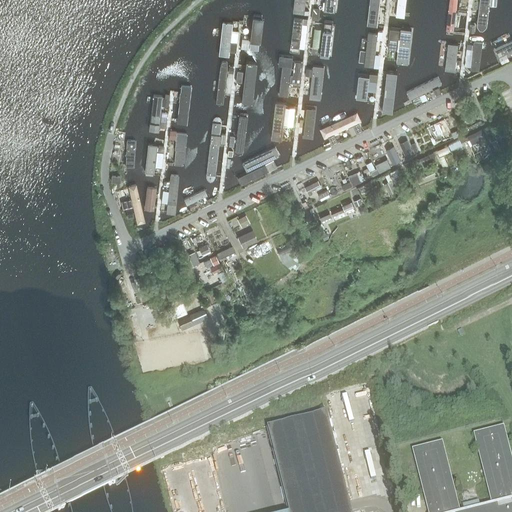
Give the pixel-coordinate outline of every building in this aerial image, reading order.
[(294,0),(293,15),(304,16),(305,0),(294,0)] [(324,0),(322,13),(335,14),(336,0),(324,0)] [(370,0),(367,27),(378,28),(381,0),(370,0)] [(397,0),(396,18),(406,19),(408,0),(397,0)] [(450,0),(446,35),(455,36),(458,0),(450,0)] [(479,0),(476,32),(486,34),(489,0),(479,0)] [(254,16),(250,51),(258,52),(262,17),(254,16)] [(292,19),(289,49),(299,51),(303,20),(292,19)] [(324,22),(320,59),(329,60),(333,23),(324,22)] [(223,24),(219,58),(229,59),(233,25),(223,24)] [(397,63),(396,65),(408,66),(412,32),(390,29),(387,61),(397,63)] [(364,65),(364,68),(374,69),(377,36),(369,35),(365,53),(360,52),(359,64),(364,65)] [(511,41),(493,50),(498,61),(511,54),(511,41)] [(473,43),(471,72),(478,73),(482,44),(473,43)] [(449,45),(445,72),(455,74),(458,46),(449,45)] [(311,55),(319,55),(320,48),(312,47),(311,55)] [(279,57),(278,67),(282,68),(279,97),(289,98),(293,58),(279,57)] [(221,62),(216,105),(223,106),(228,63),(221,62)] [(246,63),(241,105),(251,107),(256,64),(246,63)] [(294,64),(293,76),(300,77),(302,65),(294,64)] [(314,67),(309,101),(320,103),(324,69),(314,67)] [(387,72),(382,114),(392,116),(397,74),(387,72)] [(369,76),(358,75),(355,100),(366,101),(369,76)] [(437,78),(406,93),(410,103),(441,87),(437,78)] [(180,86),(176,126),(187,128),(192,87),(180,86)] [(153,97),(149,133),(158,134),(162,98),(153,97)] [(275,105),(270,142),(282,143),(287,106),(275,105)] [(305,107),(302,140),(312,141),(316,108),(305,107)] [(286,108),(285,117),(293,118),(295,109),(286,108)] [(240,115),(233,156),(242,158),(248,116),(240,115)] [(357,115),(320,131),(324,141),(361,125),(357,115)] [(213,118),(204,183),(214,185),(222,119),(213,118)] [(490,125),(468,135),(472,144),(481,140),(479,136),(484,134),(491,150),(499,146),(490,125)] [(459,129),(451,133),(454,138),(461,135),(459,129)] [(409,145),(403,132),(395,136),(401,148),(409,145)] [(177,134),(173,167),(183,168),(187,135),(177,134)] [(448,145),(451,150),(462,145),(461,143),(468,139),(467,136),(460,140),(459,139),(448,145)] [(127,138),(123,165),(131,166),(135,139),(127,138)] [(381,144),(370,148),(375,159),(386,155),(381,144)] [(148,145),(145,176),(155,177),(159,146),(148,145)] [(440,155),(450,151),(448,146),(437,150),(440,155)] [(400,160),(393,147),(386,150),(392,164),(400,160)] [(274,151),(232,170),(239,186),(268,173),(264,166),(278,159),(274,151)] [(381,162),(375,165),(379,173),(385,170),(381,162)] [(398,168),(388,173),(395,187),(405,182),(398,168)] [(417,182),(436,175),(434,172),(416,179),(417,182)] [(352,186),(361,182),(356,173),(348,176),(352,186)] [(170,176),(165,215),(175,216),(178,178),(170,176)] [(318,180),(304,187),(307,192),(320,185),(318,180)] [(384,184),(389,195),(396,191),(391,181),(384,184)] [(349,182),(341,186),(343,190),(351,187),(349,182)] [(135,186),(127,188),(131,208),(133,218),(136,227),(144,225),(135,186)] [(157,188),(148,187),(145,212),(154,213),(157,188)] [(204,190),(184,200),(188,210),(208,201),(204,190)] [(329,196),(327,191),(318,195),(321,200),(329,196)] [(284,201),(287,207),(293,204),(290,198),(284,201)] [(353,201),(356,207),(362,204),(360,198),(353,201)] [(351,202),(342,205),(344,210),(345,210),(346,212),(353,209),(353,207),(351,202)] [(337,208),(331,211),(333,216),(339,214),(337,208)] [(246,215),(239,218),(243,226),(250,223),(246,215)] [(252,230),(237,237),(242,248),(257,241),(252,230)] [(291,243),(276,250),(282,264),(291,270),(292,267),(296,270),(301,263),(299,261),(300,259),(297,257),(291,243)] [(207,245),(200,248),(202,254),(210,250),(207,245)] [(232,246),(216,253),(220,261),(235,253),(232,246)] [(188,268),(199,263),(194,252),(188,255),(188,256),(183,258),(188,268)] [(210,258),(213,265),(219,263),(215,255),(210,258)] [(177,264),(173,256),(161,261),(165,270),(177,264)] [(213,274),(222,269),(219,263),(210,268),(213,274)] [(217,274),(222,282),(227,280),(222,271),(217,274)] [(212,288),(204,291),(211,306),(218,303),(212,288)] [(164,303),(167,311),(183,304),(179,296),(164,303)] [(182,330),(199,322),(196,314),(178,322),(182,330)] [(288,511),(351,511),(343,480),(331,433),(326,413),(267,428),(270,440),(288,511)] [(412,450),(427,511),(511,511),(511,459),(507,439),(504,427),(503,427),(473,434),(491,505),(480,507),(461,511),(459,511),(445,454),(442,442),(412,450)]
